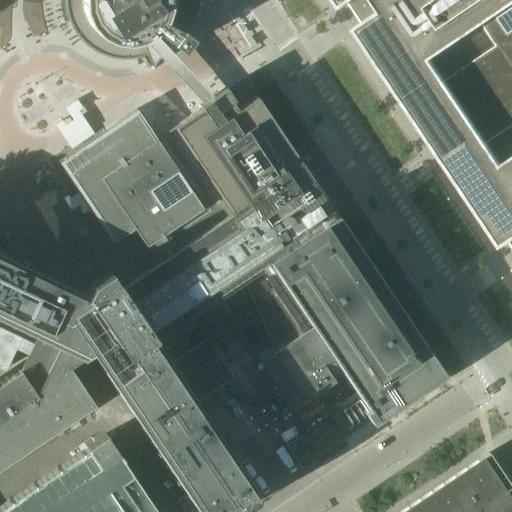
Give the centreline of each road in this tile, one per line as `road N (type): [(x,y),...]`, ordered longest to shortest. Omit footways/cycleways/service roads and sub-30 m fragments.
road 1 (residential): [(504,369),(256,0)]
road 2 (residential): [(298,511),(504,369)]
